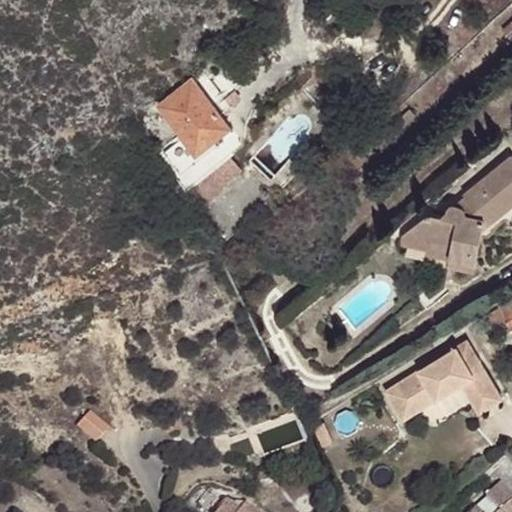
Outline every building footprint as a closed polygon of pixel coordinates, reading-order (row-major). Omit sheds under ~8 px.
[(169,152),(182,168),(222,135),(234,125),(224,114),(235,105),(236,107),(244,100),(237,92),(229,99),(216,83),(206,91),(197,79),(163,105),(188,136),(169,152)] [(222,135),(182,168),(187,174),(226,141),(222,135)] [(404,245),(431,250),(439,244),(454,247),(452,258),(473,262),(478,230),(485,232),(486,227),(488,228),(511,208),(511,160),(467,196),(470,199),(459,207),(457,207),(452,209),(451,214),(445,217),(433,214),(405,235),(404,245)] [(236,167),(217,182),(227,195),(245,179),(236,167)] [(217,182),(197,199),(207,211),(227,195),(217,182)] [(478,230),(473,262),(480,263),(485,232),(478,230)] [(454,247),(439,244),(431,250),(430,255),(452,258),(454,247)] [(511,306),(502,311),(511,330),(511,306)] [(511,330),(502,311),(490,318),(500,339),(511,333),(511,330)] [(469,346),(458,352),(468,368),(479,362),(469,346)] [(458,352),(388,396),(400,415),(415,405),(420,414),(463,388),(481,417),(504,401),(479,362),(468,368),(458,352)] [(415,405),(400,415),(405,423),(420,414),(415,405)] [(95,412),(81,425),(98,444),(112,430),(95,412)] [(475,511),(505,511),(511,507),(511,499),(502,488),(475,511)]
